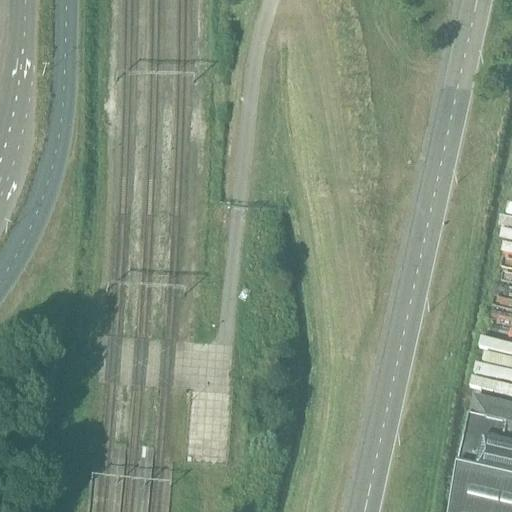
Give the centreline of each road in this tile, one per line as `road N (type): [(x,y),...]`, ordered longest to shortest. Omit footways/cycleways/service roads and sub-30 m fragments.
road 1 (unclassified): [(356,511),(474,0)]
road 2 (tertiary): [(0,275),(52,161),(64,0)]
road 3 (tertiary): [(25,0),(24,52),(0,161)]
